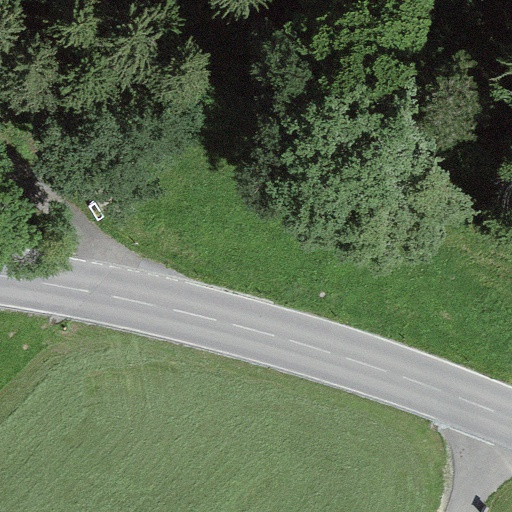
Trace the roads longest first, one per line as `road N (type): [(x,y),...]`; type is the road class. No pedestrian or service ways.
road 1 (tertiary): [(0,274),(157,304),(355,357),(511,417)]
road 2 (track): [(157,304),(0,146)]
